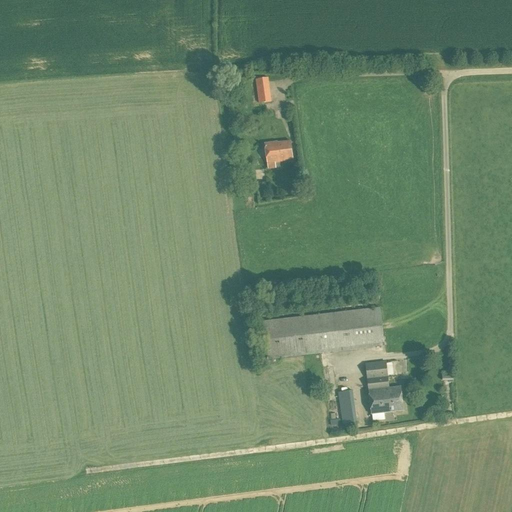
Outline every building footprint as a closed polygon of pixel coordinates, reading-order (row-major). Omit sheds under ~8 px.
[(258,103),(271,102),(268,77),(255,79),(258,103)] [(277,144),(277,142),(265,144),(268,169),(275,168),(275,162),(285,161),(285,160),(292,159),(289,142),(277,144)] [(260,193),(268,192),(266,182),(259,183),(260,193)] [(274,364),(273,359),(384,346),(380,308),(262,322),(266,359),(268,359),(268,364),(274,364)] [(388,389),(386,362),(366,364),(368,390),(369,390),(371,414),(402,411),(400,388),(388,389)]
